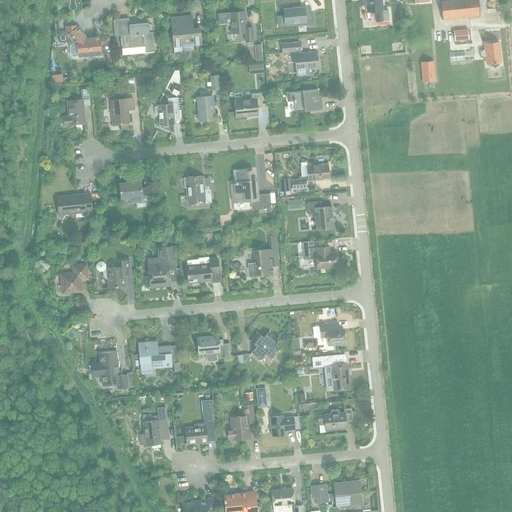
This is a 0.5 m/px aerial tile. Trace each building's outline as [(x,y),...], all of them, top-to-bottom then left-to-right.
[(366,0),(368,13),(375,12),(376,22),(389,21),(388,10),(382,11),(381,0),(366,0)] [(442,19),(480,15),(478,0),(448,0),(440,1),(442,19)] [(306,24),(313,24),(311,11),(305,11),(305,6),(283,8),(285,23),(305,21),(306,24)] [(245,41),(254,40),(252,24),(246,25),(245,10),(230,12),(232,33),(244,32),(245,41)] [(193,44),(201,43),(200,31),(190,32),(188,15),(171,17),(174,51),(194,50),(193,44)] [(149,32),(148,22),(130,24),(130,21),(117,23),(118,36),(121,35),(122,48),(134,47),(134,53),(154,51),(153,32),(149,32)] [(101,54),(99,36),(86,37),(78,27),(76,29),(76,27),(68,28),(68,33),(60,33),(61,41),(73,40),(75,44),(78,43),(79,56),(101,54)] [(468,29),(454,30),(454,40),(468,39),(468,29)] [(300,42),(282,44),(282,52),(301,50),(300,42)] [(485,49),(480,50),(480,57),(485,57),(486,63),(490,63),(490,68),(499,67),(498,62),(501,62),(499,42),(484,43),(485,49)] [(262,43),(255,44),(256,61),(263,60),(262,43)] [(450,51),(452,63),(473,60),(471,49),(450,51)] [(296,69),(318,67),(317,51),(295,53),(296,69)] [(433,61),(421,62),(423,82),(435,81),(433,61)] [(211,75),(212,89),(220,89),(219,74),(211,75)] [(83,105),(90,105),(88,88),(81,89),(82,99),(67,100),(70,124),(85,123),(83,105)] [(295,111),(322,108),(322,102),(319,102),(318,90),(287,92),(288,100),(294,99),(295,111)] [(257,107),(263,106),(262,92),(251,93),(251,98),(234,100),(236,117),(258,115),(257,107)] [(199,121),(214,119),(212,95),(197,96),(199,121)] [(173,110),(179,110),(178,96),(167,97),(168,103),(158,104),(159,106),(155,106),(156,114),(159,114),(160,124),(174,123),(173,110)] [(128,110),(134,109),(133,97),(111,99),(113,124),(120,123),(121,129),(129,128),(128,122),(129,122),(128,110)] [(307,166),(308,175),(299,176),(299,178),(292,178),(293,192),(307,190),(306,181),(329,179),(328,164),(307,166)] [(255,182),(254,170),(236,172),(237,188),(231,189),(233,202),(251,200),(252,209),(271,208),(269,193),(259,194),(257,181),(255,182)] [(285,195),(290,195),(288,179),(283,180),(282,174),(277,174),(279,191),(284,190),(285,195)] [(203,178),(203,175),(185,176),(187,201),(205,200),(205,203),(212,202),(211,191),(216,191),(215,177),(203,178)] [(130,202),(149,200),(148,187),(141,188),(140,181),(120,183),(122,199),(130,199),(130,202)] [(83,215),(92,214),(90,193),(57,196),(58,211),(75,209),(76,212),(83,212),(83,215)] [(317,229),(334,228),(332,206),(322,207),(321,200),(307,202),(308,213),(315,213),(317,229)] [(271,256),(278,255),(276,235),(269,236),(270,248),(254,250),(256,266),(246,267),(247,277),(273,274),(271,256)] [(148,263),(149,276),(144,276),(145,286),(170,284),(168,269),(176,268),(174,245),(161,247),(163,262),(148,263)] [(317,268),(338,266),(336,251),(330,252),(329,245),(317,246),(317,247),(303,248),(304,259),(316,258),(317,268)] [(211,272),(219,272),(217,258),(209,259),(209,262),(186,264),(188,282),(211,280),(211,272)] [(125,272),(131,271),(130,259),(121,260),(122,266),(107,267),(109,287),(126,286),(125,272)] [(80,277),(87,276),(86,264),(74,265),(75,272),(62,273),(63,284),(58,285),(59,292),(82,290),(80,277)] [(313,337),(320,336),(320,337),(327,337),(328,344),(345,343),(344,329),(333,330),(333,324),(319,325),(320,326),(313,327),(313,337)] [(273,360),(280,351),(273,345),(279,338),(270,331),(264,338),(257,332),(250,341),(257,347),(251,354),(260,361),(266,354),(273,360)] [(198,355),(206,354),(207,360),(209,361),(217,360),(216,353),(220,353),(219,351),(224,351),(224,357),(231,357),(229,343),(223,343),(223,345),(219,345),(218,335),(196,337),(198,355)] [(157,341),(137,342),(139,363),(140,363),(141,371),(153,370),(152,368),(172,366),(170,344),(158,346),(157,341)] [(92,377),(101,376),(102,385),(117,384),(117,388),(128,386),(127,374),(119,375),(117,351),(99,352),(100,361),(90,362),(92,377)] [(334,355),(313,357),(314,367),(324,366),(327,391),(350,388),(347,364),(345,364),(344,354),(334,355)] [(256,387),(258,406),(268,406),(266,386),(256,387)] [(195,426),(186,427),(187,444),(207,442),(207,441),(217,440),(213,399),(201,401),(204,423),(194,424),(195,426)] [(232,427),(227,427),(228,438),(233,438),(233,439),(250,438),(249,422),(254,421),(252,404),(243,405),(244,416),(231,417),(232,427)] [(157,408),(158,414),(158,419),(151,420),(150,414),(143,415),(144,421),(143,421),(144,433),(140,434),(141,444),(145,444),(146,445),(161,443),(160,430),(168,429),(165,407),(157,408)] [(346,422),(353,422),(352,408),(344,409),(344,412),(324,414),(326,430),(346,428),(346,422)] [(284,430),(295,429),(293,416),(283,417),(283,415),(270,417),(272,435),(285,434),(284,430)] [(338,504),(360,501),(358,482),(336,484),(338,504)] [(318,496),(318,502),(328,501),(326,484),(310,485),(311,497),(318,496)] [(273,505),(294,503),(293,488),(271,490),(273,505)] [(256,511),(255,492),(225,495),(226,511),(256,511)] [(184,511),(214,511),(213,499),(197,500),(197,502),(183,503),(184,511)]
